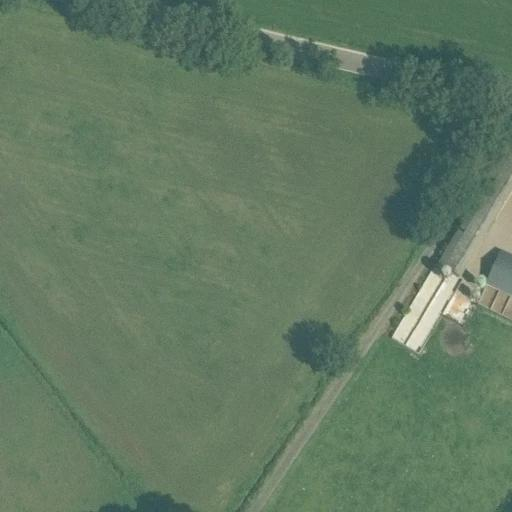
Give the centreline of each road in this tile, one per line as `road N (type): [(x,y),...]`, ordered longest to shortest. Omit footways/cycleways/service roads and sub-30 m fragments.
road 1 (residential): [(256,511),(511,131)]
road 2 (unclassified): [(90,0),(511,103)]
